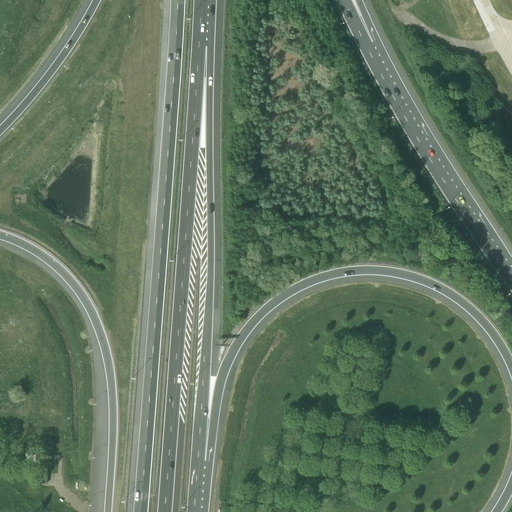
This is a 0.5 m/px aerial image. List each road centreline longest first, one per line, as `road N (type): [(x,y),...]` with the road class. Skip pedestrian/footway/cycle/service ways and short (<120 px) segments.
road 1 (motorway): [(176,0),(139,511)]
road 2 (motorway): [(163,511),(198,44)]
road 3 (motorway): [(198,460),(238,342),(283,295),(328,275),(389,272),(446,292),(493,334),(511,369)]
road 4 (motorway): [(198,460),(211,264),(198,44)]
road 5 (motorway): [(0,235),(56,267),(93,316),(112,396),(108,511)]
road 6 (motorway): [(511,280),(365,44)]
road 7 (motorway): [(96,0),(0,131)]
